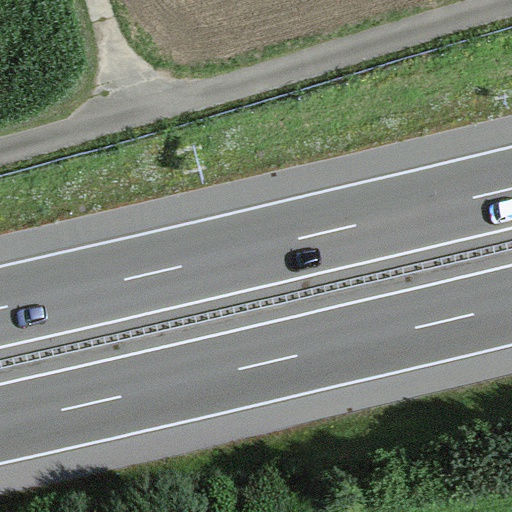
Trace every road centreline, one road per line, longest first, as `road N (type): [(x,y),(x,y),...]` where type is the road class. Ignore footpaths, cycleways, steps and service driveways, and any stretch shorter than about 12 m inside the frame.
road 1 (track): [(511,15),(0,154)]
road 2 (motorway): [(511,192),(0,311)]
road 3 (motorway): [(0,428),(511,310)]
